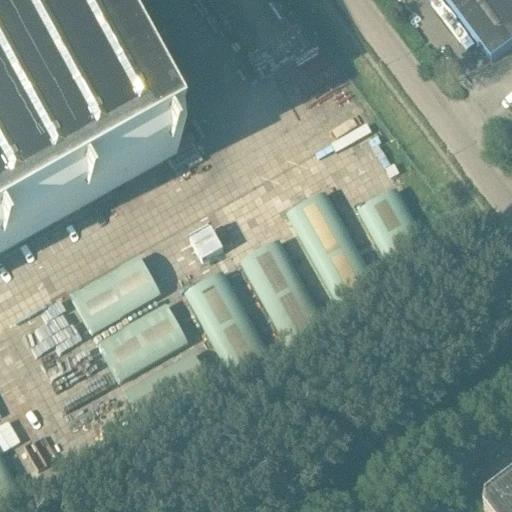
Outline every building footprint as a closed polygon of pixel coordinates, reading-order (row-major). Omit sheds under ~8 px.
[(0,0),(0,255),(163,164),(71,0),(0,0)] [(511,0),(442,0),(491,65),(511,49),(511,0)] [(358,216),(398,285),(436,264),(396,194),(358,216)] [(288,222),(344,325),(384,303),(327,200),(288,222)] [(203,264),(224,253),(212,232),(192,243),(203,264)] [(242,269),(290,355),(328,334),(281,248),(242,269)] [(91,340),(160,300),(138,262),(69,301),(91,340)] [(186,301),(233,386),(272,365),(224,279),(186,301)] [(97,350),(119,388),(188,348),(166,310),(97,350)] [(195,359),(125,399),(147,437),(217,397),(195,359)] [(39,442),(12,456),(34,497),(77,473),(63,447),(46,456),(39,442)] [(0,462),(0,511),(10,511),(24,504),(0,462)]
